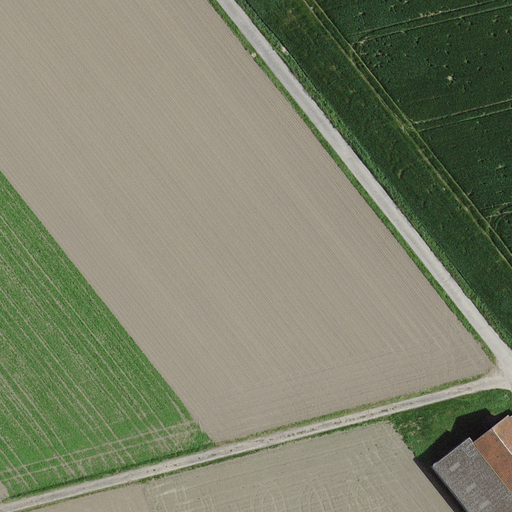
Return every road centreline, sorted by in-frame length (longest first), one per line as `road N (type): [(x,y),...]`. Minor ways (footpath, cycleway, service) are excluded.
road 1 (unclassified): [(511,379),(0,511)]
road 2 (unclassified): [(511,367),(227,0)]
